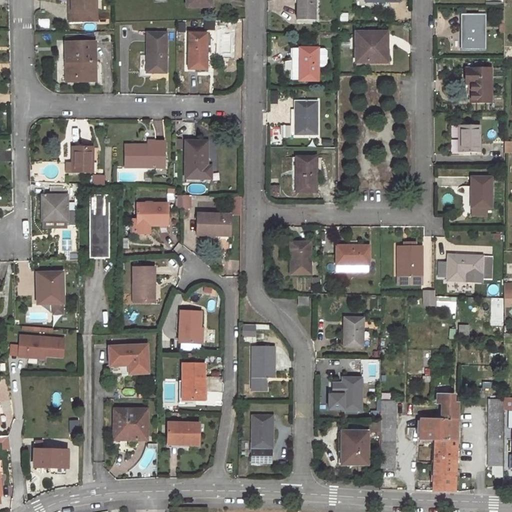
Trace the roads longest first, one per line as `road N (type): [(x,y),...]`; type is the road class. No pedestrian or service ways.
road 1 (residential): [(423,0),(421,212),(254,214)]
road 2 (residential): [(254,214),(254,298),(301,354),(297,494)]
road 3 (residential): [(219,492),(230,287),(187,263)]
road 4 (unclassified): [(297,494),(511,502)]
road 5 (residential): [(256,0),(254,214)]
road 6 (residential): [(223,108),(21,105)]
road 7 (track): [(87,494),(86,336)]
road 8 (residential): [(21,105),(22,252)]
